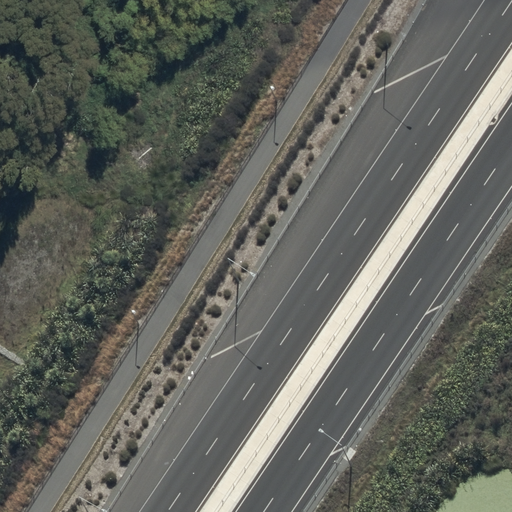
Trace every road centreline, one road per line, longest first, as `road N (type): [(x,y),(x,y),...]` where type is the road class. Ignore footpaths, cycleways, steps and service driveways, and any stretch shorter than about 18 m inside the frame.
road 1 (trunk): [(166,511),(511,0)]
road 2 (trunk): [(511,143),(263,511)]
